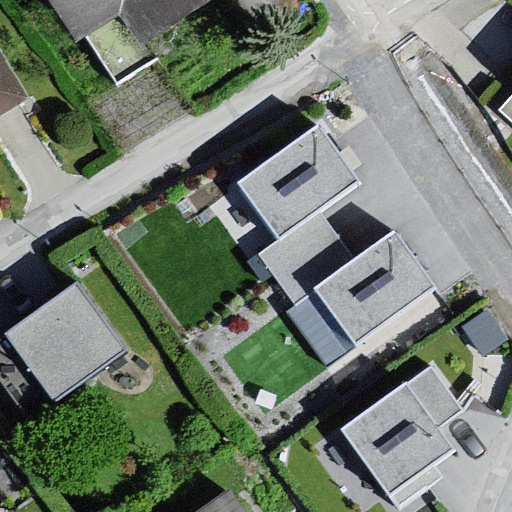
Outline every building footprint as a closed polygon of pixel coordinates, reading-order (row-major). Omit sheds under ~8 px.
[(51,0),(73,34),(123,2),(143,33),(195,0),(51,0)] [(0,56),(0,104),(21,91),(0,56)] [(511,94),(498,110),(511,121),(511,94)] [(360,179),(317,121),(239,178),(282,237),(259,254),(275,277),(336,233),(320,209),(360,179)] [(353,258),(336,233),(275,277),(295,305),(313,292),(353,347),(432,291),(390,232),(353,258)] [(77,277),(4,329),(53,398),(126,347),(77,277)] [(428,364),(336,422),(392,511),(399,511),(450,480),(436,459),(451,449),(432,420),(455,406),(428,364)] [(243,511),(227,489),(193,511),(243,511)]
